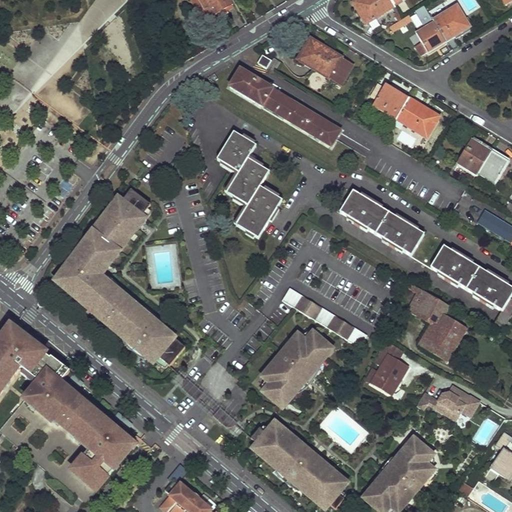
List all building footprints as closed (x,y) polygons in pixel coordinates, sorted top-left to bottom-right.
[(190,0),(191,0),(199,0),(203,6),(210,18),(233,4),(230,0),(190,0)] [(199,0),(191,0),(196,9),(203,6),(199,0)] [(394,4),(391,0),(358,0),(354,3),(366,24),(395,7),(394,4)] [(471,27),(457,6),(433,20),(435,23),(447,42),(471,27)] [(447,42),(435,23),(417,33),(422,42),(426,48),(419,52),(422,57),(447,42)] [(312,40),(299,61),(330,79),(331,78),(343,86),(355,66),(312,40)] [(422,42),(415,47),(421,57),(422,57),(419,52),(426,48),(422,42)] [(272,62),(263,56),(259,65),(267,70),(272,62)] [(267,70),(274,74),(281,62),(274,58),(272,62),(267,70)] [(240,69),(230,87),(262,107),(263,106),(330,148),(340,132),(272,90),(273,89),(240,69)] [(377,100),(384,88),(379,85),(371,97),(377,100)] [(377,100),(374,106),(398,121),(411,100),(386,85),(384,88),(377,100)] [(411,100),(398,121),(404,125),(422,135),(434,113),(411,100)] [(398,121),(395,125),(402,129),(404,125),(398,121)] [(233,133),(219,159),(240,172),(228,193),(249,205),(238,225),(261,239),(283,200),(260,187),(268,172),(248,160),(255,145),(233,133)] [(473,141),(459,165),(478,176),(480,174),(494,150),(486,145),(484,147),(473,141)] [(494,150),(480,174),(497,184),(509,163),(501,158),(502,155),(494,150)] [(170,368),(186,349),(165,331),(163,334),(148,320),(149,318),(101,277),(103,275),(100,272),(108,262),(116,251),(124,239),(128,242),(136,232),(136,231),(134,229),(148,210),(151,206),(132,191),(124,200),(117,211),(113,207),(102,222),(104,224),(96,235),(88,246),(85,244),(65,270),(65,272),(63,275),(63,276),(63,277),(63,278),(62,279),(62,280),(63,281),(63,282),(63,283),(63,284),(64,284),(64,285),(65,286),(69,289),(71,291),(69,293),(96,316),(99,312),(110,322),(121,331),(119,335),(133,347),(135,344),(139,347),(142,350),(140,353),(154,364),(156,362),(159,358),(169,366),(170,368)] [(356,194),(343,217),(415,260),(429,237),(356,194)] [(124,200),(122,199),(118,202),(116,204),(115,205),(113,207),(117,211),(124,200)] [(151,213),(152,213),(148,210),(134,229),(136,231),(136,232),(137,233),(138,231),(141,229),(143,226),(146,223),(148,220),(150,217),(151,213)] [(511,225),(484,212),(476,228),(511,245),(511,225)] [(94,233),(85,244),(88,246),(96,235),(94,233)] [(120,253),(128,242),(124,239),(116,251),(120,253)] [(511,285),(447,247),(434,271),(505,313),(511,302),(511,285)] [(111,264),(120,253),(116,251),(108,262),(111,264)] [(103,275),(111,264),(108,262),(100,272),(103,275)] [(55,283),(68,294),(69,293),(67,291),(69,289),(65,286),(64,285),(64,284),(63,284),(63,283),(63,282),(63,281),(62,280),(62,279),(63,278),(63,277),(63,276),(63,275),(65,272),(65,270),(64,270),(55,283)] [(410,283),(407,288),(419,295),(409,312),(432,326),(420,348),(448,364),(474,321),(410,283)] [(360,349),(368,336),(290,289),(283,302),(360,349)] [(96,316),(108,325),(110,322),(99,312),(96,316)] [(163,334),(165,331),(149,318),(148,320),(163,334)] [(108,325),(119,335),(121,331),(110,322),(108,325)] [(0,341),(0,356),(18,332),(11,327),(0,341)] [(0,356),(0,395),(3,391),(2,389),(8,381),(10,382),(20,368),(24,372),(39,383),(36,387),(25,401),(30,405),(32,403),(38,408),(36,410),(52,424),(53,423),(56,419),(61,424),(60,425),(71,434),(72,433),(82,440),(80,442),(90,451),(77,467),(81,470),(77,475),(97,492),(135,447),(119,433),(117,436),(110,430),(112,427),(66,389),(65,391),(59,386),(60,384),(70,373),(51,358),(50,359),(45,356),(47,354),(18,332),(0,356)] [(326,347),(327,346),(314,334),(311,337),(306,343),(301,339),(299,336),(284,354),(288,357),(282,364),(278,361),(263,378),(266,380),(271,385),(266,391),(264,393),(278,405),(279,404),(286,395),(291,399),(291,400),(305,383),(301,380),(306,373),(310,377),(325,360),(324,360),(319,356),(326,347)] [(308,334),(301,339),(306,343),(311,337),(308,334)] [(319,356),(324,360),(325,359),(325,357),(327,356),(327,354),(328,352),(329,351),(329,350),(326,347),(319,356)] [(284,354),(278,361),(282,364),(288,357),(284,354)] [(408,369),(389,357),(379,373),(374,369),(367,381),(392,396),(408,369)] [(165,369),(166,369),(169,366),(159,358),(156,362),(157,363),(159,365),(161,366),(163,368),(165,369)] [(24,372),(21,375),(36,387),(39,383),(24,372)] [(305,383),(310,377),(306,373),(301,380),(305,383)] [(83,383),(75,376),(71,381),(79,388),(83,383)] [(186,381),(185,382),(185,383),(184,385),(184,388),(184,389),(184,390),(185,391),(185,392),(186,392),(187,393),(197,402),(204,394),(188,379),(186,381)] [(266,391),(271,385),(266,380),(262,388),(266,391)] [(3,391),(5,392),(11,383),(10,382),(8,381),(2,389),(3,391)] [(445,390),(439,400),(425,392),(419,403),(457,424),(463,413),(473,418),(482,401),(456,387),(452,393),(445,390)] [(279,404),(282,406),(283,406),(284,405),(286,404),(287,403),(289,401),(290,400),(291,399),(286,395),(279,404)] [(30,405),(29,407),(35,412),(36,410),(38,408),(32,403),(30,405)] [(214,417),(224,426),(224,427),(225,427),(225,428),(226,428),(227,428),(229,428),(229,429),(230,429),(231,429),(231,428),(232,428),(233,428),(234,427),(235,427),(238,424),(221,409),(214,417)] [(132,425),(120,414),(116,419),(128,429),(132,425)] [(475,441),(489,447),(499,424),(485,418),(475,441)] [(288,435),(275,424),(270,431),(266,435),(261,431),(260,430),(252,440),(258,445),(266,452),(263,457),(262,457),(284,476),(288,476),(289,475),(292,478),(296,481),(295,482),(295,485),(317,504),(317,503),(321,498),(330,506),(336,511),(345,501),(338,495),(342,491),(347,485),(335,474),(332,477),(322,468),(325,465),(317,458),(314,462),(305,454),(307,450),(297,442),(294,445),(286,438),(288,435)] [(119,433),(112,427),(110,430),(117,436),(119,433)] [(71,434),(69,436),(79,444),(80,442),(82,440),(72,433),(71,434)] [(511,439),(505,434),(496,448),(503,452),(491,470),(509,483),(511,478),(511,439)] [(297,442),(288,435),(286,438),(294,445),(297,442)] [(419,446),(415,443),(415,444),(413,445),(412,446),(410,447),(409,448),(407,449),(407,450),(411,454),(419,446)] [(258,445),(255,448),(256,449),(257,451),(259,453),(260,455),(262,456),(263,457),(266,452),(258,445)] [(387,473),(373,489),(374,490),(378,494),(371,503),(370,504),(379,511),(386,511),(391,507),(396,511),(399,511),(414,496),(410,493),(416,486),(419,489),(434,472),(431,469),(426,465),(431,459),(433,456),(420,445),(419,446),(411,454),(407,450),(406,450),(392,467),(396,470),(391,476),(387,473)] [(317,458),(307,450),(305,454),(314,462),(317,458)] [(435,462),(431,459),(426,465),(431,469),(435,462)] [(335,474),(325,465),(322,468),(332,477),(335,474)] [(77,467),(73,472),(77,475),(81,470),(77,467)] [(396,470),(392,467),(387,473),(391,476),(396,470)] [(189,492),(175,481),(166,492),(171,497),(161,509),(165,511),(168,511),(177,502),(179,504),(183,507),(184,508),(186,507),(188,508),(190,510),(189,511),(211,511),(212,511),(204,504),(203,505),(188,493),(189,492)] [(410,493),(414,496),(419,489),(416,486),(410,493)] [(368,499),(368,500),(371,503),(378,494),(374,490),(373,491),(372,492),(371,493),(370,495),(369,496),(369,498),(368,499)] [(458,492),(453,499),(465,506),(469,500),(458,492)] [(326,508),(327,509),(330,506),(321,498),(317,503),(318,504),(320,505),(322,506),(323,507),(325,508),(326,508)]
